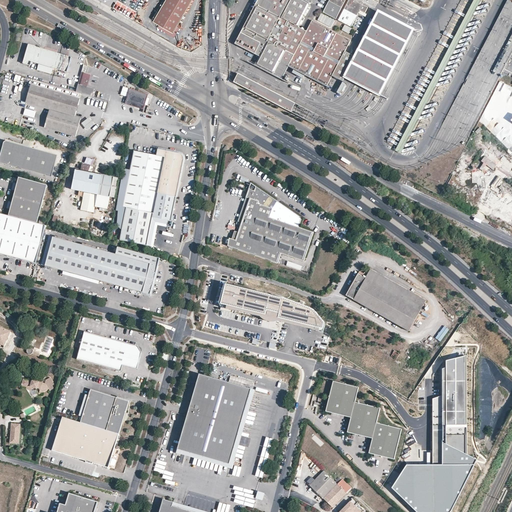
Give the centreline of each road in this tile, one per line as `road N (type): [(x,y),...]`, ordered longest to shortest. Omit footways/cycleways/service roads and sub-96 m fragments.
road 1 (primary): [(511,310),(334,168),(212,95)]
road 2 (primary): [(234,125),(416,244),(511,331)]
road 3 (residential): [(213,83),(511,241)]
road 4 (primary): [(21,0),(213,110)]
road 5 (primary): [(212,95),(37,0)]
road 6 (residential): [(180,330),(126,511)]
road 7 (residential): [(212,144),(180,330)]
road 8 (residential): [(180,330),(0,280)]
road 9 (residential): [(180,330),(309,364),(300,403)]
road 10 (residential): [(213,83),(81,0)]
road 11 (unknown): [(38,111),(44,130),(79,139),(112,113),(86,104)]
